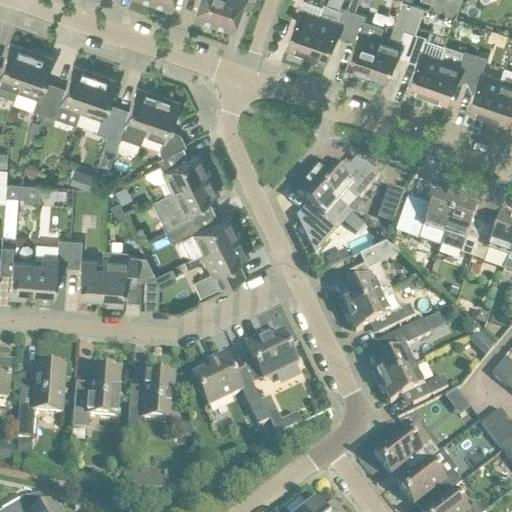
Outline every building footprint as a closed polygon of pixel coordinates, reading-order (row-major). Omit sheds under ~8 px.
[(197,0),(192,15),(212,22),(219,0),(197,0)] [(219,0),(212,22),(232,29),(240,5),(252,9),(255,0),(219,0)] [(322,7),(303,0),(286,48),(306,55),(322,7)] [(380,37),(366,76),(386,83),(396,55),(406,59),(415,32),(417,28),(419,24),(424,7),(404,0),(403,0),(390,40),(380,37)] [(432,0),(430,8),(443,13),(447,0),(432,0)] [(462,0),(447,0),(443,13),(456,18),(462,0)] [(324,4),(322,7),(306,55),(326,62),(335,34),(346,38),(355,11),(343,7),(342,11),(324,4)] [(355,11),(346,38),(356,41),(347,69),(366,76),(380,37),(384,26),(365,20),(366,15),(355,11)] [(415,32),(406,59),(417,62),(407,90),(427,97),(440,58),(445,46),(426,39),(427,36),(415,32)] [(0,93),(13,98),(17,89),(30,50),(9,43),(0,68),(0,93)] [(459,64),(440,58),(427,97),(447,104),(456,76),(467,80),(476,53),(464,49),(459,64)] [(51,57),(30,50),(17,89),(36,96),(32,110),(43,114),(52,89),(41,86),(51,57)] [(467,111),(487,118),(501,79),(482,72),(487,57),(476,53),(467,80),(466,80),(477,83),(467,111)] [(63,93),(52,89),(40,123),(51,127),(55,117),(75,124),(93,72),(73,65),(63,93)] [(115,79),(93,72),(75,124),(76,124),(80,111),(100,118),(95,132),(107,136),(115,111),(105,108),(115,79)] [(511,82),(501,79),(487,118),(507,125),(511,110),(511,82)] [(107,136),(103,147),(115,152),(120,137),(140,144),(143,133),(157,94),(136,87),(126,115),(115,111),(107,136)] [(178,102),(157,94),(143,133),(163,140),(159,151),(162,157),(182,147),(186,146),(180,134),(168,130),(178,102)] [(32,122),(30,129),(37,132),(40,125),(32,122)] [(149,169),(143,171),(146,178),(154,183),(163,182),(167,181),(171,191),(209,173),(199,153),(187,158),(183,147),(162,157),(157,160),(159,164),(149,169)] [(318,166),(308,176),(338,203),(347,193),(354,199),(359,199),(379,177),(360,160),(352,169),(349,166),(341,175),(326,162),(320,168),(318,166)] [(171,191),(152,201),(161,221),(166,232),(197,217),(192,206),(219,193),(209,173),(171,191)] [(301,189),(296,195),(311,208),(298,223),(314,256),(328,241),(336,231),(330,225),(334,220),(345,209),(338,203),(308,176),(299,187),(301,189)] [(6,182),(2,236),(14,237),(17,197),(38,199),(39,197),(39,185),(39,184),(6,182)] [(389,187),(383,203),(398,209),(404,193),(389,187)] [(406,204),(399,223),(395,232),(419,240),(423,228),(444,235),(457,197),(444,193),(442,196),(435,193),(428,212),(406,204)] [(470,202),(457,197),(444,235),(439,247),(471,258),(481,230),(470,226),(477,208),(469,205),(470,202)] [(197,217),(166,232),(172,243),(182,238),(191,258),(201,253),(239,235),(229,215),(202,228),(197,217)] [(492,234),(481,230),(471,258),(483,262),(487,250),(508,257),(511,244),(511,216),(508,215),(507,218),(499,215),(492,234)] [(249,255),(239,235),(201,253),(211,272),(193,281),(200,296),(243,275),(236,261),(249,255)] [(34,260),(31,297),(32,297),(32,291),(54,293),(56,270),(56,266),(68,267),(70,239),(58,238),(56,257),(34,255),(34,260)] [(70,239),(68,267),(79,267),(79,272),(77,294),(99,296),(99,302),(102,266),(102,260),(80,258),(82,240),(70,239)] [(391,246),(384,244),(359,255),(367,271),(400,255),(391,246)] [(511,244),(508,257),(503,270),(511,273),(511,244)] [(9,295),(31,297),(34,260),(12,259),(13,247),(1,246),(0,253),(0,258),(0,273),(11,274),(9,295)] [(102,266),(99,302),(122,303),(123,282),(129,283),(135,283),(154,274),(146,257),(137,256),(129,256),(126,251),(103,249),(102,260),(102,266)] [(350,285),(336,292),(339,300),(337,301),(343,314),(379,296),(390,291),(378,266),(367,271),(369,276),(350,285)] [(379,296),(343,314),(349,327),(352,325),(355,333),(373,324),(378,334),(396,325),(405,321),(414,317),(409,306),(400,311),(390,291),(379,296)] [(422,321),(401,331),(407,345),(429,335),(422,321)] [(256,338),(244,344),(263,382),(297,365),(281,333),(259,343),(256,338)] [(482,333),(468,340),(485,357),(495,346),(482,333)] [(403,347),(388,355),(370,363),(374,371),(371,372),(377,385),(413,367),(403,347)] [(208,408),(242,392),(223,354),(211,359),(214,365),(192,376),(208,408)] [(511,375),(511,364),(505,358),(491,376),(503,386),(511,375)] [(0,399),(7,400),(10,364),(0,363),(0,399)] [(35,366),(34,379),(21,378),(16,439),(32,440),(34,412),(61,414),(65,368),(35,366)] [(413,367),(377,385),(383,397),(386,396),(389,403),(407,395),(412,405),(413,406),(429,397),(431,396),(447,388),(442,378),(423,387),(413,367)] [(119,372),(89,370),(87,394),(74,393),(72,429),(88,430),(89,416),(116,418),(119,372)] [(174,376),(144,374),(142,398),(129,397),(126,433),(143,434),(144,420),(170,422),(174,376)] [(511,375),(503,386),(511,393),(511,375)] [(455,389),(445,395),(465,427),(475,420),(455,389)] [(269,421),(254,391),(243,396),(258,427),(269,421)] [(499,410),(481,425),(489,435),(507,420),(499,410)] [(511,433),(511,426),(507,420),(489,435),(496,445),(511,433)] [(379,450),(373,455),(389,476),(408,461),(416,471),(438,454),(430,444),(431,442),(416,422),(406,430),(389,443),(387,440),(384,439),(381,440),(378,442),(377,444),(377,448),(379,450)] [(511,449),(511,433),(496,445),(504,455),(511,449)] [(396,485),(412,506),(432,491),(439,501),(452,491),(461,484),(453,474),(456,471),(441,451),(438,454),(416,471),(396,485)] [(124,471),(123,487),(133,488),(144,488),(146,472),(134,471),(124,471)] [(467,510),(452,491),(439,501),(424,511),(482,511),(476,504),(467,510)] [(26,499),(1,511),(58,511),(53,502),(52,502),(49,499),(46,497),(42,496),(38,495),(34,496),(30,497),(27,499),(26,499)] [(301,511),(338,511),(340,511),(334,503),(322,511),(315,502),(308,507),(301,511)]
